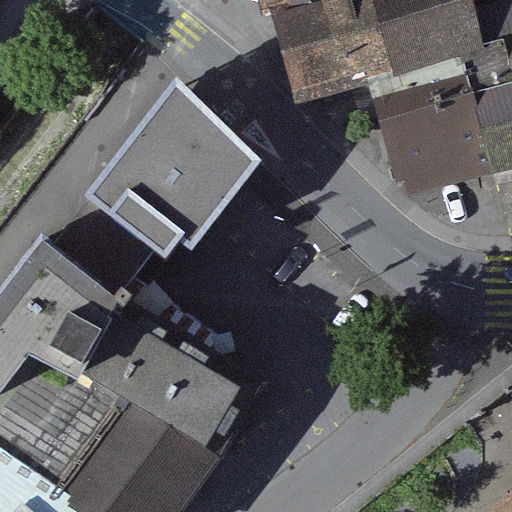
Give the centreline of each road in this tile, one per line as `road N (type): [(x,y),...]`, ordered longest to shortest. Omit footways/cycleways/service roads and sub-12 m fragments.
road 1 (secondary): [(473,289),(420,269),(127,0)]
road 2 (residential): [(263,511),(376,433),(438,374),(473,289)]
